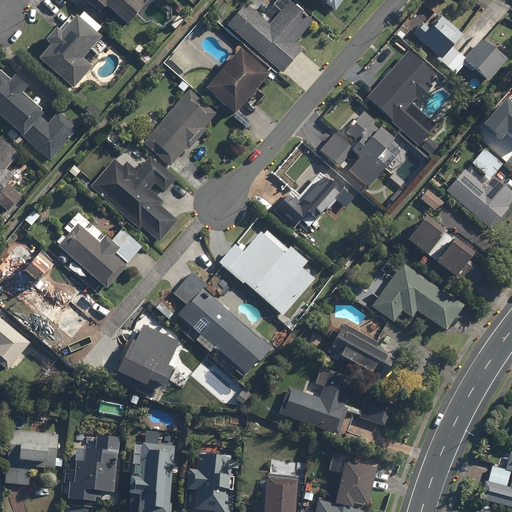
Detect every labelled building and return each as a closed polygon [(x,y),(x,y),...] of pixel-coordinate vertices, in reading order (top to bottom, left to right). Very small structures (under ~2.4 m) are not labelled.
[(83,0),(99,13),(102,10),(125,29),(141,9),(130,0),(83,0)] [(316,0),(333,12),(340,0),(316,0)] [(245,7),(226,28),(281,76),(302,53),(292,45),(311,24),(289,4),(268,27),(245,7)] [(75,23),(71,20),(58,36),(53,32),(43,44),(48,48),(36,63),(71,92),(89,71),(79,62),(97,41),(92,37),(99,29),(82,14),(75,23)] [(419,24),(410,35),(438,60),(437,62),(453,76),(462,64),(485,84),(506,60),(480,38),(462,59),(450,49),(461,37),(439,18),(428,32),(419,24)] [(174,52),(167,60),(183,74),(190,66),(174,52)] [(266,78),(237,53),(202,92),(231,118),(266,78)] [(407,53),(364,99),(428,158),(437,148),(426,138),(435,128),(410,105),(414,100),(418,103),(431,88),(428,85),(434,78),(407,53)] [(0,123),(9,131),(6,136),(17,146),(22,139),(49,163),(76,131),(56,114),(46,126),(38,119),(42,115),(20,96),(24,91),(12,80),(10,82),(0,73),(0,123)] [(214,115),(187,92),(140,145),(168,169),(185,150),(187,152),(205,131),(203,129),(214,115)] [(511,135),(511,102),(507,98),(485,124),(502,139),(508,132),(511,135)] [(374,124),(361,114),(344,135),(356,145),(348,154),(356,160),(347,171),(368,189),(383,172),(379,169),(384,163),(378,158),(390,143),(371,127),(374,124)] [(346,148),(332,136),(317,154),(331,166),(346,148)] [(20,197),(5,185),(12,177),(6,171),(19,157),(0,140),(0,208),(6,214),(20,197)] [(501,167),(481,150),(443,194),(488,232),(506,210),(505,209),(511,201),(511,196),(491,178),(501,167)] [(113,161),(89,190),(138,232),(140,229),(158,244),(177,222),(160,208),(163,205),(148,192),(154,185),(164,194),(175,181),(148,158),(135,174),(124,165),(121,168),(113,161)] [(297,198),(291,192),(272,214),(292,231),(301,220),(311,229),(339,197),(316,177),(297,198)] [(426,191),(418,200),(435,213),(442,204),(426,191)] [(38,217),(31,211),(22,221),(30,227),(38,217)] [(105,240),(76,214),(62,229),(68,235),(64,239),(62,237),(54,245),(62,253),(56,259),(69,271),(75,264),(103,291),(141,248),(119,230),(111,239),(109,236),(105,240)] [(442,234),(423,219),(403,244),(422,259),(442,234)] [(236,243),(217,265),(280,318),(311,282),(300,273),(304,268),(261,231),(244,250),(236,243)] [(471,256),(452,241),(432,267),(452,281),(471,256)] [(0,277),(13,288),(8,294),(47,327),(50,323),(70,340),(89,318),(69,301),(63,308),(35,285),(50,267),(36,255),(28,264),(12,250),(0,263),(0,277)] [(461,308),(400,266),(371,308),(393,324),(400,313),(409,320),(415,312),(443,333),(461,308)] [(481,278),(472,270),(461,283),(471,291),(481,278)] [(200,290),(176,316),(195,333),(190,339),(207,354),(212,348),(243,376),(267,350),(200,290)] [(0,372),(3,375),(27,346),(4,328),(9,322),(0,314),(0,372)] [(376,344),(340,325),(324,356),(366,378),(372,367),(383,373),(391,357),(374,348),(376,344)] [(177,345),(140,327),(115,376),(141,389),(144,382),(161,390),(171,370),(165,368),(177,345)] [(287,389),(277,417),(335,438),(345,411),(342,410),(351,385),(328,377),(320,401),(287,389)] [(390,404),(366,395),(357,419),(381,428),(390,404)] [(55,435),(6,433),(3,485),(27,486),(28,467),(54,468),(55,435)] [(137,480),(128,479),(126,497),(136,498),(134,511),(166,511),(173,449),(141,445),(137,480)] [(73,483),(68,482),(66,505),(93,506),(94,494),(112,495),(114,454),(84,452),(83,465),(74,465),(73,483)] [(489,483),(485,482),(480,501),(511,509),(511,452),(507,470),(493,467),(489,483)] [(195,471),(186,471),(185,493),(191,493),(189,511),(230,511),(233,479),(228,479),(229,456),(196,454),(195,471)] [(332,508),(314,503),(311,511),(347,511),(349,507),(364,510),(373,471),(343,464),(332,508)] [(291,511),(294,481),(264,479),(261,511),(291,511)]
